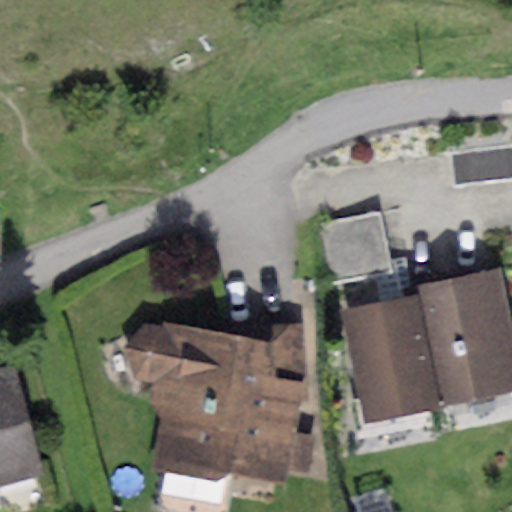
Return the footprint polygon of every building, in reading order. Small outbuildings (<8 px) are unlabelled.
[(511,146),(453,154),(457,187),(511,179),(511,146)] [(377,212),(316,225),(327,280),(388,268),(377,212)] [(418,284),(420,294),(444,407),(511,392),(511,326),(511,320),(500,267),(418,284)] [(420,294),(340,310),(362,423),(444,407),(420,294)] [(269,341),(164,323),(163,327),(145,323),(123,349),(135,377),(151,384),(146,402),(161,417),(150,470),(214,481),(229,472),(285,483),(306,389),(303,323),(269,323),(269,341)] [(14,364),(0,367),(0,483),(43,472),(14,364)]
